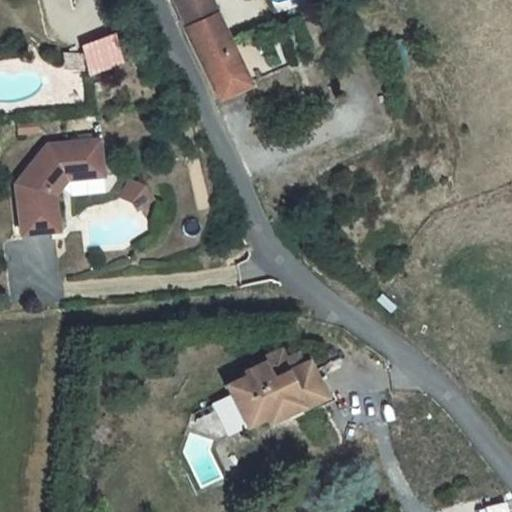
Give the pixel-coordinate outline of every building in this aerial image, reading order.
[(204,0),(169,0),(176,14),(204,0)] [(211,13),(206,0),(204,0),(176,14),(179,21),(194,13),(197,19),(211,13)] [(194,13),(179,21),(215,99),(245,86),(211,13),(197,19),(194,13)] [(79,56),(62,55),(61,70),(78,72),(79,56)] [(65,180),(99,176),(95,142),(45,146),(14,187),(20,236),(54,232),(51,197),(65,180)] [(141,188),(128,182),(121,198),(129,201),(135,210),(150,200),(141,188)] [(224,388),(243,428),(262,419),(265,424),(297,409),(303,406),(307,413),(324,405),(303,362),(295,366),(286,371),(281,361),(276,351),(257,360),(260,364),(240,374),(242,379),(224,388)] [(286,371),(295,366),(291,357),(281,361),(286,371)] [(303,362),(324,405),(333,401),(321,379),(319,380),(309,360),(303,362)] [(303,406),(297,409),(301,416),(307,413),(303,406)]
